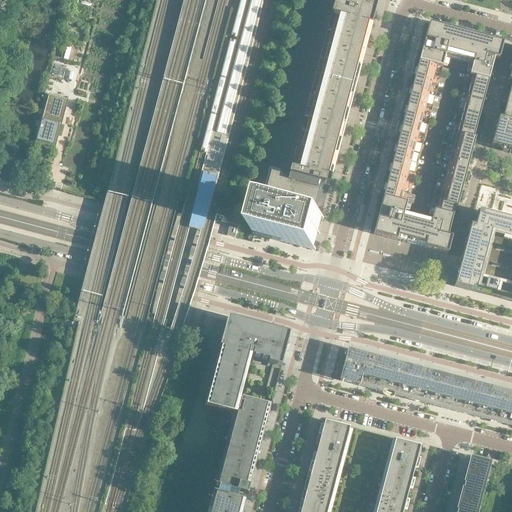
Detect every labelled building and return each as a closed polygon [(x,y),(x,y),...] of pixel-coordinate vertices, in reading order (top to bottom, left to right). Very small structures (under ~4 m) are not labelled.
[(329,186),(375,10),(377,0),(334,0),(288,175),(321,184),(329,186)] [(503,44),(428,24),(419,62),(436,66),(442,68),(446,52),(474,59),(470,75),(472,76),(489,80),(495,58),(499,59),(503,44)] [(436,66),(419,62),(416,71),(433,76),(436,66)] [(67,74),(68,67),(55,64),(54,69),(52,76),(58,78),(60,72),(67,74)] [(416,71),(414,81),(431,86),(433,76),(416,71)] [(489,80),(472,76),(469,85),(486,90),(489,80)] [(414,81),(411,91),(428,95),(431,86),(414,81)] [(469,85),(467,95),(484,100),(486,90),(469,85)] [(411,91),(408,100),(425,105),(428,95),(411,91)] [(467,95),(464,105),(481,109),(484,100),(467,95)] [(408,100),(406,110),(423,115),(425,105),(408,100)] [(45,105),(35,144),(55,149),(65,110),(50,106),(49,106),(45,105)] [(464,105),(462,115),(479,119),(481,109),(464,105)] [(502,119),(511,121),(511,110),(505,109),(502,118),(502,119)] [(406,110),(403,120),(420,124),(423,115),(406,110)] [(462,115),(459,124),(476,129),(479,119),(462,115)] [(491,145),(511,150),(511,121),(502,119),(502,118),(499,117),(491,145)] [(403,120),(401,129),(418,134),(420,124),(403,120)] [(459,124),(457,134),(474,138),(476,129),(459,124)] [(401,129),(398,139),(415,144),(418,134),(401,129)] [(457,134),(454,144),(473,149),(476,139),(474,138),(457,134)] [(398,139),(396,149),(413,153),(415,144),(398,139)] [(454,144),(452,153),(471,158),(473,149),(454,144)] [(396,149),(393,158),(410,163),(413,153),(396,149)] [(452,153),(449,163),(468,168),(471,158),(452,153)] [(393,158),(391,168),(408,173),(410,163),(393,158)] [(449,163),(447,173),(466,178),(468,168),(449,163)] [(391,168),(388,178),(405,182),(408,173),(391,168)] [(312,216),(321,184),(288,175),(271,171),(262,202),(244,198),(236,230),(254,234),(312,250),(320,218),(312,216)] [(447,173),(444,182),(463,187),(466,178),(447,173)] [(388,178),(386,188),(403,192),(405,182),(388,178)] [(444,182),(441,192),(460,197),(463,187),(444,182)] [(386,188),(383,197),(400,202),(403,192),(386,188)] [(441,192),(439,202),(456,206),(458,207),(460,197),(441,192)] [(400,202),(383,197),(373,235),(448,255),(452,239),(448,238),(453,216),(434,211),(430,226),(402,219),(406,203),(400,202)] [(437,201),(434,211),(453,216),(456,206),(439,202),(437,201)] [(456,277),(454,287),(475,293),(511,302),(511,220),(478,212),(478,213),(476,222),(474,227),(472,226),(470,232),(469,231),(466,241),(466,243),(464,248),(462,257),(460,263),(458,272),(456,277)] [(233,228),(226,227),(224,237),(231,239),(233,228)] [(242,511),(245,501),(242,500),(243,494),(247,495),(290,334),(283,333),(227,318),(220,347),(204,407),(226,412),(199,511),(242,511)] [(511,393),(400,364),(348,350),(340,381),(382,392),(382,393),(382,394),(383,394),(383,395),(384,395),(384,396),(391,397),(392,397),(393,397),(394,396),(394,395),(511,426),(511,393)] [(322,426),(319,435),(316,445),(318,446),(317,451),(318,451),(314,463),(313,463),(313,465),(314,465),(311,477),(310,477),(309,479),(310,479),(307,491),(306,491),(306,493),(303,505),(302,505),(302,507),(303,507),(301,511),(327,511),(349,428),(324,422),(323,426),(322,426)] [(401,511),(402,511),(403,511),(403,509),(405,500),(406,500),(406,499),(405,499),(408,490),(409,490),(409,488),(408,488),(410,479),(411,479),(412,478),(411,478),(413,469),(416,469),(421,449),(420,448),(420,447),(395,440),(375,511),(401,511)] [(482,491),(489,464),(470,459),(463,486),(482,491)] [(476,511),(482,491),(463,486),(456,511),(476,511)]
